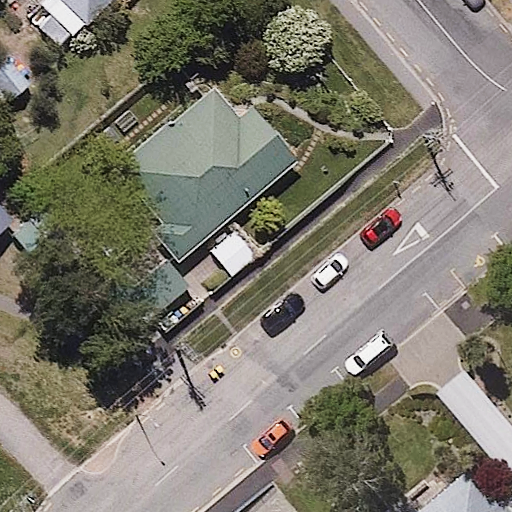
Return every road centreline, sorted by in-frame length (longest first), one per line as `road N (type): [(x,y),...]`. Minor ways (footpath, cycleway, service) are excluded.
road 1 (residential): [(117,511),(511,170)]
road 2 (residential): [(416,0),(475,69),(511,93)]
